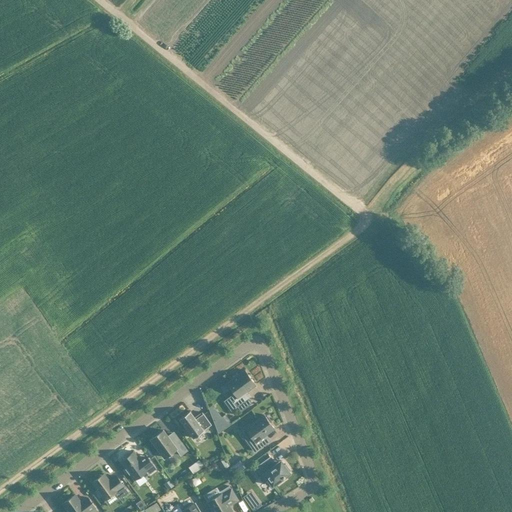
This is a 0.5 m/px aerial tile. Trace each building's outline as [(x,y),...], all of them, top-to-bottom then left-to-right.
[(234,394),(224,401),(231,410),(238,406),(247,399),(244,393),(256,385),(245,370),(238,375),(237,373),(232,377),(233,379),(227,384),(234,394)] [(251,403),(247,399),(238,406),(241,410),(251,403)] [(211,425),(203,412),(195,418),(190,411),(179,419),(193,438),(211,425)] [(216,421),(214,422),(218,432),(220,430),(231,422),(225,414),(216,421)] [(266,417),(264,415),(245,429),(254,442),(250,445),(254,451),(266,443),(262,437),(274,428),(270,422),(271,422),(267,416),(266,417)] [(173,443),(168,436),(163,430),(160,432),(159,431),(153,436),(154,437),(151,439),(164,457),(176,449),(181,455),(187,450),(179,438),(173,443)] [(153,465),(148,457),(141,462),(134,452),(121,461),(134,480),(147,471),(148,473),(155,468),(153,465)] [(270,457),(253,469),(263,483),(268,479),(272,486),(277,482),(279,484),(285,479),(284,477),(290,473),(289,471),(290,470),(286,464),(284,465),(281,461),(276,464),(270,457)] [(194,472),(205,465),(200,458),(189,466),(194,472)] [(224,458),(217,462),(222,469),(228,465),(224,458)] [(233,476),(246,467),(240,459),(230,466),(233,476)] [(202,477),(214,472),(210,464),(198,470),(202,477)] [(129,492),(117,476),(110,481),(104,473),(91,482),(104,500),(115,492),(120,499),(129,492)] [(207,479),(200,483),(204,491),(211,487),(207,479)] [(170,481),(165,484),(169,489),(174,486),(170,481)] [(207,502),(212,511),(232,511),(229,505),(238,500),(231,489),(229,486),(219,492),(220,494),(207,502)] [(260,504),(251,491),(244,496),(254,509),(260,504)] [(75,494),(62,504),(68,511),(95,511),(97,511),(88,497),(81,502),(75,494)] [(141,500),(137,503),(141,509),(145,506),(141,500)] [(146,511),(154,511),(161,508),(157,501),(145,508),(146,511)]
